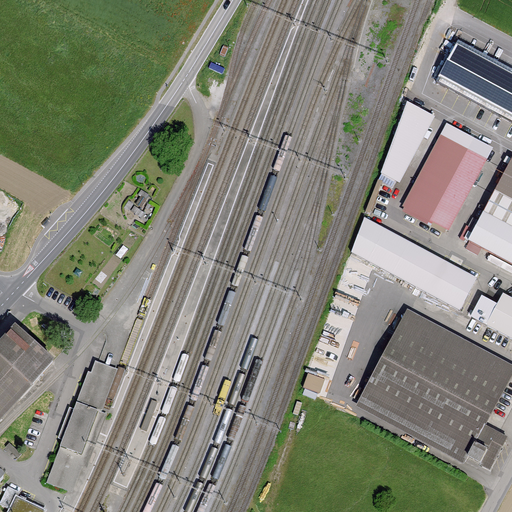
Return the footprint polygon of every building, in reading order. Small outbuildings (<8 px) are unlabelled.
[(511,72),(458,43),(436,83),(511,123),(511,72)] [(397,183),(432,117),(407,104),(381,175),(397,183)] [(490,148),(450,127),(406,209),(446,230),(485,158),(490,148)] [(511,160),(468,242),(511,265),(511,160)] [(352,254),(460,312),(477,280),(365,219),(352,254)] [(483,298),(472,318),(511,339),(511,299),(503,295),(497,306),(483,298)] [(404,319),(361,401),(490,470),(507,438),(485,426),(511,376),(404,319)] [(106,379),(88,372),(68,426),(46,483),(67,491),(81,454),(86,456),(90,444),(86,443),(98,411),(95,410),(106,379)] [(324,380),(308,375),(303,389),(319,394),(324,380)] [(43,511),(16,499),(19,493),(8,488),(0,504),(12,511),(10,511),(43,511)]
